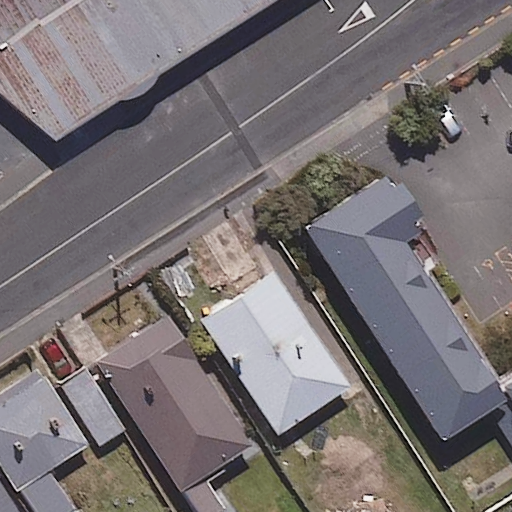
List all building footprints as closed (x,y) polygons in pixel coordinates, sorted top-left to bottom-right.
[(0,0),(0,98),(51,143),(277,0),(0,0)] [(395,173),(314,224),(450,438),(495,410),(511,435),(511,341),(505,346),(395,173)] [(346,381),(271,265),(198,313),(274,429),(346,381)] [(94,356),(179,486),(195,511),(210,511),(223,504),(201,471),(249,440),(165,310),(94,356)] [(87,438),(54,389),(37,364),(0,389),(0,460),(35,511),(68,511),(75,508),(47,466),(87,438)] [(87,438),(94,448),(124,428),(84,369),(54,389),(87,438)]
